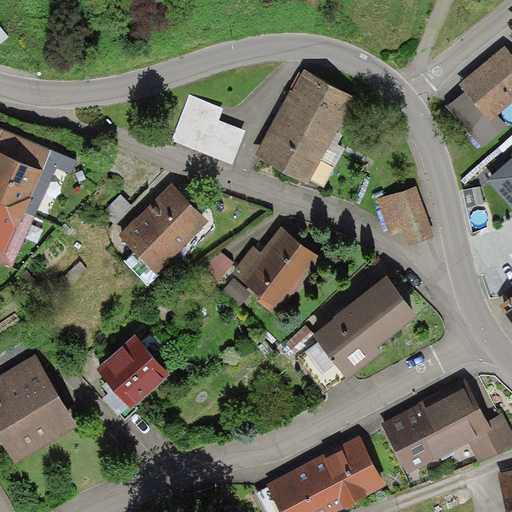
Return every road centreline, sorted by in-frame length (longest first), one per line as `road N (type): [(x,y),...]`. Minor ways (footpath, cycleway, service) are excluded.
road 1 (tertiary): [(408,101),(368,68),(298,45),(91,97),(43,97),(0,84)]
road 2 (residential): [(80,128),(362,221),(467,305)]
road 3 (residential): [(489,340),(109,511)]
road 4 (tertiary): [(467,305),(445,199),(408,101)]
road 5 (residential): [(419,92),(511,15)]
